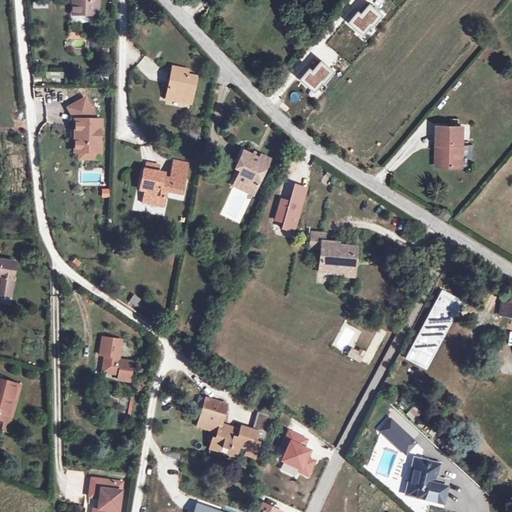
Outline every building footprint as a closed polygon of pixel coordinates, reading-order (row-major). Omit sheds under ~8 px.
[(66,0),(66,12),(87,13),(87,0),(66,0)] [(382,15),(370,5),(362,16),(359,13),(350,23),(366,35),(382,15)] [(334,72),(322,63),(314,72),(310,69),(302,80),(317,93),(334,72)] [(169,70),(170,65),(160,64),(156,96),(181,99),(184,71),(174,70),(169,70)] [(46,70),(45,78),(64,81),(65,72),(46,70)] [(86,96),(70,105),(76,117),(76,130),(76,136),(76,149),(81,149),(96,150),(101,150),(102,117),(98,117),(86,96)] [(436,137),(436,161),(457,161),(457,120),(431,120),(431,137),(436,137)] [(235,179),(254,189),(270,161),(242,145),(235,158),(244,163),(235,179)] [(244,163),(235,158),(226,174),(235,179),(244,163)] [(160,189),(166,190),(175,192),(181,163),(168,160),(164,177),(156,176),(157,172),(152,171),(137,168),(134,184),(139,185),(136,200),(158,205),(159,197),(160,189)] [(137,168),(152,171),(153,163),(138,160),(137,168)] [(254,189),(235,179),(231,185),(250,195),(254,189)] [(279,202),(275,215),(284,217),(282,223),(280,229),(292,233),(305,189),(294,186),(288,205),(279,202)] [(443,210),(438,216),(444,221),(449,215),(443,210)] [(282,223),(284,217),(275,215),(274,221),(282,223)] [(337,249),(337,246),(321,245),(321,238),(311,237),(310,252),(319,253),(318,272),(339,275),(339,277),(352,278),(354,251),(337,249)] [(128,303),(138,309),(143,300),(133,294),(128,303)] [(511,307),(511,303),(491,300),(490,301),(488,315),(511,319),(511,307)] [(110,379),(123,381),(126,362),(111,360),(114,340),(95,338),(93,355),(98,356),(95,372),(111,375),(110,379)] [(0,420),(4,421),(13,385),(0,381),(0,420)] [(104,390),(101,404),(112,406),(111,415),(119,416),(123,393),(104,390)] [(188,423),(208,429),(206,436),(204,435),(200,447),(210,450),(211,445),(219,447),(218,452),(226,455),(227,451),(234,453),(235,450),(245,453),(249,439),(259,442),(268,415),(254,411),(248,429),(232,424),(230,430),(218,426),(219,423),(212,421),(205,419),(207,414),(213,417),(218,402),(196,395),(188,423)] [(384,429),(388,433),(397,423),(392,419),(384,429)] [(388,433),(403,446),(412,437),(397,423),(388,433)] [(308,441),(289,433),(283,448),(288,450),(283,462),(302,470),(301,473),(309,476),(315,461),(308,458),(311,451),(304,448),(308,441)] [(403,446),(406,449),(414,439),(412,437),(403,446)] [(439,466),(415,462),(409,497),(419,499),(419,501),(444,505),(447,488),(443,487),(444,481),(437,480),(439,466)] [(110,511),(114,481),(83,477),(81,495),(92,496),(90,507),(85,507),(84,511),(110,511)]
